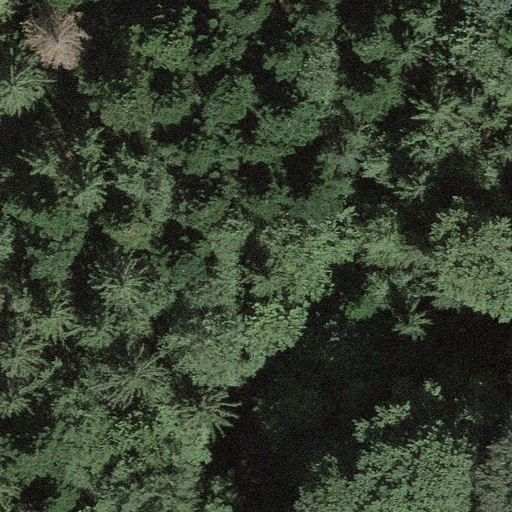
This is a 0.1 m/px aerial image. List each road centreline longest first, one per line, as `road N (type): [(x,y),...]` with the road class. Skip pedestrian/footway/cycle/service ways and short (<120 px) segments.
road 1 (track): [(234,511),(400,108),(457,0)]
road 2 (track): [(126,0),(0,126)]
